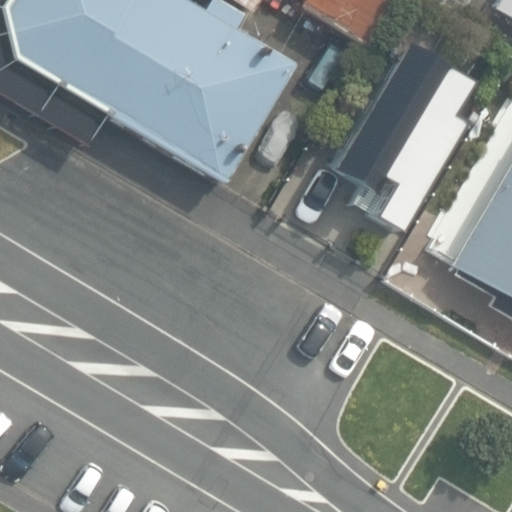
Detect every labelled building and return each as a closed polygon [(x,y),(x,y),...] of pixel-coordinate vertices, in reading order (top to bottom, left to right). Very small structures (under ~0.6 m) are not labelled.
[(0,0),(0,100),(81,147),(99,111),(218,182),(287,68),(229,30),(238,16),(213,0),(208,0),(200,13),(179,0),(229,0),(247,11),(254,0),(0,0)] [(297,10),(361,49),(390,0),(298,0),(302,2),(297,10)] [(511,0),(495,0),(489,11),(511,24),(511,0)] [(277,216),(344,257),(386,187),(319,146),(277,216)] [(511,148),(444,266),(511,305),(511,148)]
